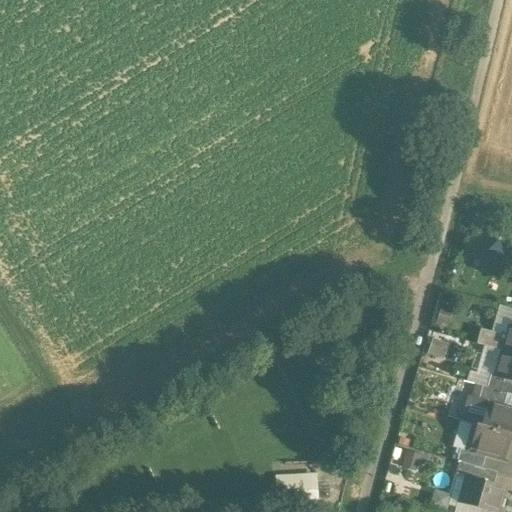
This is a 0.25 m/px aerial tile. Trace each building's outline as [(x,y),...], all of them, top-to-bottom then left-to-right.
[(511,329),(510,329),(503,354),(511,356),(511,329)] [(511,356),(503,354),(495,378),(495,380),(511,385),(511,356)] [(511,385),(495,380),(495,378),(490,377),(486,390),(507,396),(511,397),(511,385)] [(486,390),(476,387),(472,399),(504,408),(507,396),(486,390)] [(511,409),(472,399),(470,398),(463,423),(476,427),(480,428),(480,429),(511,438),(511,409)] [(511,438),(480,429),(480,428),(476,427),(468,454),(485,459),(504,464),(508,448),(511,449),(511,438)] [(468,454),(462,452),(458,464),(481,470),(485,459),(468,454)] [(481,470),(458,464),(455,477),(466,480),(466,479),(493,487),(496,475),(481,470)] [(493,487),(466,479),(466,480),(458,506),(479,511),(497,511),(504,490),(493,487)] [(317,485),(276,487),(277,511),(307,511),(307,508),(292,508),(292,503),(317,502),(317,485)]
